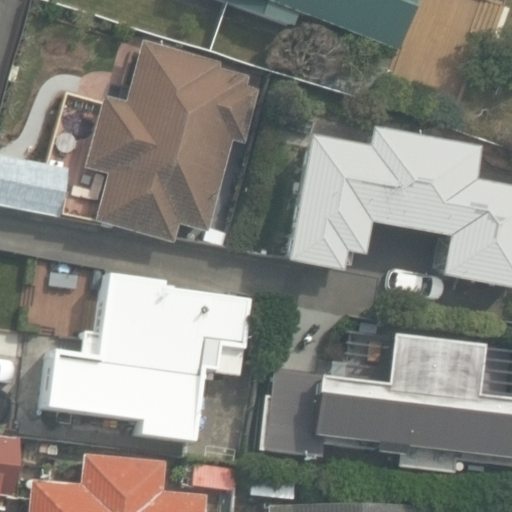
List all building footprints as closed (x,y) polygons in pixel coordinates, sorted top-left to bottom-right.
[(293,15),(392,51),(410,0),(257,0),(264,3),(259,16),(288,26),(293,15)] [(89,223),(170,244),(175,224),(206,232),(229,140),(242,143),(255,90),(242,87),(245,77),(215,70),(218,60),(137,40),(121,103),(97,97),(80,169),(101,175),(89,223)] [(298,138),(274,263),(336,275),(340,252),(357,256),(362,229),(438,243),(431,280),(511,295),(511,191),(462,182),(468,151),(361,130),(357,149),(298,138)] [(0,206),(57,216),(65,169),(0,157),(0,206)] [(134,436),(188,442),(196,371),(236,376),(245,301),(157,290),(158,283),(103,276),(100,276),(91,356),(47,350),(40,410),(136,421),(134,436)] [(489,460),(496,386),(454,382),(459,333),(362,323),(357,372),(289,366),(281,439),(489,460)] [(0,478),(8,479),(12,441),(0,440),(0,478)] [(23,511),(201,511),(203,497),(183,495),(158,493),(161,462),(79,455),(76,486),(26,482),(23,511)] [(267,511),(436,511),(436,502),(348,500),(268,500),(267,511)] [(511,511),(511,501),(480,501),(484,511),(511,511)]
